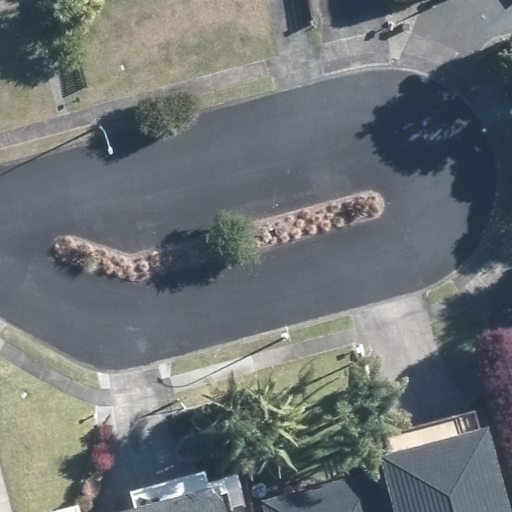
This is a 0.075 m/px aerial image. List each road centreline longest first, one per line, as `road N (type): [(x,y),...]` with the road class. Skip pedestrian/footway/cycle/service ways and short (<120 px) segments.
road 1 (residential): [(0,263),(109,321),(402,247),(446,217),(452,163),(431,132),(367,119)]
road 2 (residential): [(367,119),(0,222)]
